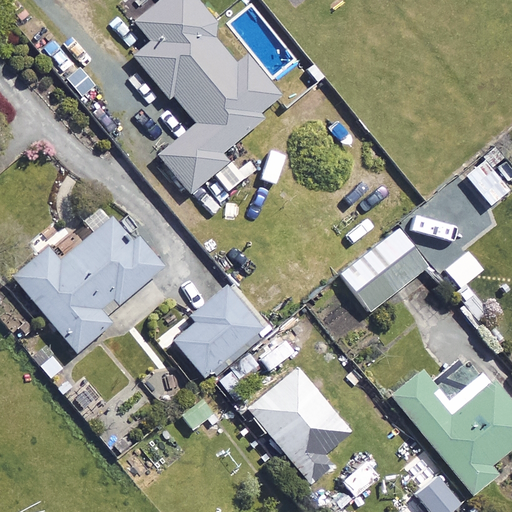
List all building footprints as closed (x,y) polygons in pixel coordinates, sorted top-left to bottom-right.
[(217,29),(193,0),(159,0),(133,21),(151,42),(133,57),(167,100),(172,96),(195,124),(157,155),(189,194),(226,163),(219,155),(260,121),(256,115),(275,99),(241,58),(234,64),(210,35),(217,29)] [(501,158),(493,150),(463,177),(490,206),(508,190),(489,169),(501,158)] [(482,220),(460,190),(446,200),(468,231),(482,220)] [(129,245),(100,211),(53,251),(50,247),(14,278),(76,353),(110,324),(104,317),(161,269),(135,238),(129,245)] [(426,267),(397,230),(339,275),(369,312),(426,267)] [(482,269),(467,251),(444,270),(459,288),(482,269)] [(205,380),(227,363),(242,383),(259,369),(244,350),(268,331),(231,283),(194,313),(200,321),(174,341),(205,380)] [(349,432),(295,368),(246,408),(309,484),(332,465),(322,454),(349,432)] [(444,404),(418,373),(390,396),(472,496),(496,476),(489,467),(511,447),(511,407),(483,372),(444,404)] [(449,511),(460,503),(437,477),(415,495),(428,511),(449,511)]
